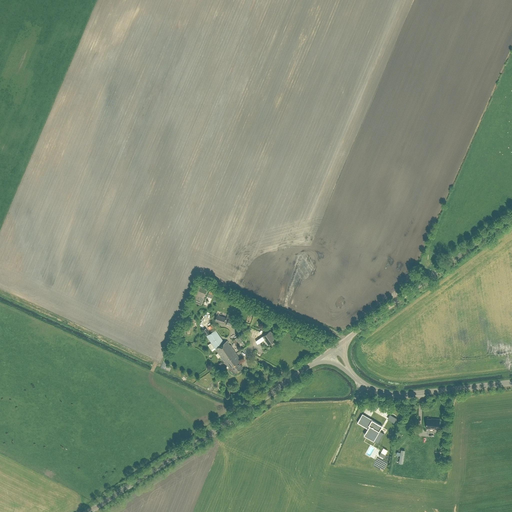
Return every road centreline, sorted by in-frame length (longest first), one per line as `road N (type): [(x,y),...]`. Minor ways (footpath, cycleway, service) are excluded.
road 1 (unclassified): [(87,511),(330,349)]
road 2 (unclassified): [(330,349),(511,216)]
road 3 (unclassified): [(330,349),(359,380),(390,393),(511,382)]
